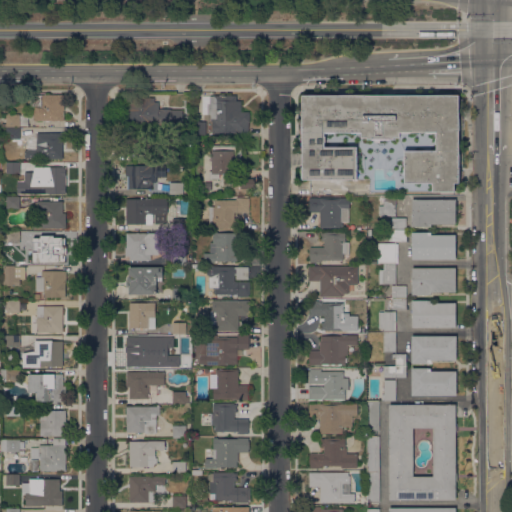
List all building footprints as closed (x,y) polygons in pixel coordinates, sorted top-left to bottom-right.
[(64,120),(34,120),(34,106),(31,106),(31,95),(36,95),(36,93),(46,93),(46,94),(64,94),(64,120)] [(214,96),(214,95),(236,95),(236,101),(241,101),(241,111),(250,111),(250,122),(249,122),(249,132),(212,133),(212,118),(211,118),(211,114),(208,114),(208,103),(209,103),(209,96),(214,96)] [(302,179),(302,95),(458,96),(459,183),(455,183),(455,191),(433,191),(433,192),(370,191),(370,179),(357,179),(302,179)] [(159,110),(162,110),(162,109),(170,109),(170,110),(183,110),(183,125),(138,124),(138,121),(125,121),(126,110),(128,110),(128,97),(155,98),(155,102),(159,102),(159,110)] [(20,126),(6,126),(6,114),(8,114),(8,112),(13,112),(13,114),(20,114),(20,115),(28,115),(28,125),(20,125),(20,126)] [(206,135),(192,135),(192,122),(206,122),(206,135)] [(7,128),(20,127),(20,139),(7,139),(7,128)] [(127,130),(150,130),(151,142),(152,142),(152,153),(127,154),(127,130)] [(37,134),(37,133),(63,133),(63,158),(25,159),(25,150),(36,150),(36,134),(37,134)] [(244,144),(259,143),(259,151),(244,151),(244,144)] [(219,174),(219,178),(210,178),(210,172),(213,172),(213,154),(212,154),(212,145),(242,146),(241,158),(234,158),(234,174),(219,174)] [(185,148),(184,161),(169,161),(170,148),(185,148)] [(6,162),(20,162),(20,173),(6,173),(6,162)] [(128,188),(128,176),(126,176),(126,165),(150,165),(150,164),(165,165),(165,176),(156,176),(156,182),(152,182),(152,188),(128,188)] [(66,193),(40,193),(40,168),(66,168),(66,193)] [(170,182),(183,182),(183,193),(170,193),(170,182)] [(384,196),(396,196),(396,215),(379,215),(379,205),(384,205),(384,196)] [(6,208),(6,197),(20,197),(20,208),(6,208)] [(350,197),(350,209),(349,209),(349,222),(343,222),(343,228),(320,228),(320,212),(309,212),(309,197),(350,197)] [(126,199),(152,198),(152,213),(153,213),(153,223),(127,224),(126,199)] [(234,218),(236,218),(236,227),(212,228),(212,227),(209,227),(209,206),(215,206),(215,199),(243,199),(243,212),(234,212),(234,218)] [(456,200),(456,224),(431,224),(431,227),(412,227),(412,200),(456,200)] [(63,201),(63,213),(66,213),(66,228),(32,228),(32,218),(37,218),(37,201),(63,201)] [(392,229),(392,217),(397,217),(397,216),(406,216),(406,217),(406,229),(392,229)] [(186,218),(186,230),(172,230),(172,218),(186,218)] [(406,241),(389,241),(389,229),(392,229),(406,229),(406,241)] [(6,243),(6,231),(20,231),(20,243),(6,243)] [(213,232),(218,232),(218,233),(242,233),(242,232),(248,232),(249,246),(238,246),(238,256),(237,256),(237,261),(215,261),(215,262),(204,262),(204,253),(210,253),(210,242),(213,242),(213,232)] [(344,253),(344,260),(321,260),(321,262),(310,262),(310,247),(324,247),(324,241),(321,241),(321,238),(322,238),(322,236),(321,236),(321,232),(327,232),(345,232),(345,241),(346,241),(346,253),(344,253)] [(412,259),(412,232),(431,232),(431,235),(456,235),(456,259),(412,259)] [(159,233),(159,254),(151,254),(151,260),(130,260),(130,256),(125,256),(125,248),(126,248),(127,233),(159,233)] [(66,263),(33,262),(33,254),(40,254),(40,236),(66,237),(66,263)] [(384,263),(378,263),(378,243),(396,243),(396,253),(398,253),(398,263),(396,263),(396,264),(384,264),(384,263)] [(172,264),(172,252),(186,253),(186,265),(172,264)] [(396,264),(396,284),(379,284),(379,270),(384,270),(384,264),(396,264)] [(4,285),(4,267),(6,267),(6,266),(15,266),(16,267),(26,267),(26,279),(20,279),(20,285),(4,285)] [(234,266),(234,267),(249,267),(249,279),(236,279),(236,275),(235,275),(235,282),(250,282),(250,294),(249,294),(249,296),(238,296),(238,294),(215,294),(215,288),(209,288),(209,275),(207,275),(207,268),(208,268),(208,266),(234,266)] [(358,266),(358,284),(349,284),(349,293),(344,293),(344,295),(343,295),(343,296),(320,296),(320,281),(309,281),(309,266),(358,266)] [(129,267),(163,267),(163,277),(156,277),(156,294),(129,294),(129,286),(126,286),(126,281),(128,281),(128,277),(129,275),(129,267)] [(412,267),(456,268),(456,292),(448,292),(448,293),(444,293),(444,292),(431,292),(431,294),(412,294),(412,267)] [(36,277),(42,277),(41,271),(66,270),(66,297),(44,297),(44,290),(36,290),(36,277)] [(393,298),(391,298),(391,291),(392,291),(392,286),(407,286),(407,298),(393,298)] [(190,287),(190,297),(186,297),(186,300),(173,299),(173,287),(190,287)] [(407,298),(407,309),(393,309),(393,298),(407,298)] [(250,300),(250,315),(239,315),(238,331),(216,330),(216,324),(210,324),(210,310),(212,310),(212,300),(250,300)] [(325,331),(325,330),(321,330),(321,327),(322,327),(322,325),(321,325),(321,322),(324,322),(324,315),(310,315),(310,310),(309,310),(309,307),(310,307),(310,300),(321,300),(321,302),(344,302),(344,309),(349,309),(349,320),(354,320),(354,330),(325,331)] [(412,327),(412,300),(431,300),(431,303),(456,302),(456,327),(412,327)] [(6,312),(6,305),(3,305),(3,301),(6,301),(20,301),(20,312),(6,312)] [(130,302),(155,302),(155,317),(149,317),(149,328),(130,328),(130,302)] [(37,306),(63,306),(63,331),(37,332),(37,306)] [(384,332),(384,328),(379,328),(379,312),(384,312),(384,311),(396,311),(396,332),(384,332)] [(186,323),(186,334),(173,334),(173,322),(186,323)] [(396,352),(384,352),(384,332),(396,332),(396,352)] [(207,335),(217,335),(217,337),(237,337),(237,334),(249,334),(249,349),(237,348),(237,364),(234,364),(234,365),(206,365),(206,363),(200,363),(200,355),(206,355),(207,335)] [(20,346),(7,346),(6,336),(20,335),(20,346)] [(341,336),(341,335),(358,335),(358,345),(347,345),(347,355),(345,355),(345,358),(347,358),(347,362),(345,362),(345,365),(339,365),(338,364),(328,364),(328,365),(310,365),(310,362),(309,362),(309,353),(310,353),(310,350),(320,350),(320,341),(321,341),(321,336),(341,336)] [(457,336),(457,360),(431,360),(431,362),(428,362),(428,363),(412,363),(412,336),(457,336)] [(127,363),(127,337),(152,337),(152,363),(127,363)] [(63,340),(63,366),(23,366),(23,352),(37,352),(37,341),(63,340)] [(396,366),(396,358),(392,358),(392,354),(406,354),(406,366),(396,366)] [(190,357),(190,367),(173,367),(173,357),(190,357)] [(406,377),(384,378),(384,367),(396,366),(406,366),(406,377)] [(412,395),(412,368),(428,368),(428,369),(431,369),(431,371),(457,371),(457,395),(412,395)] [(214,399),(214,397),(213,397),(213,387),(216,387),(216,369),(239,369),(239,384),(250,385),(250,399),(214,399)] [(324,398),(324,399),(309,399),(309,386),(324,386),(324,384),(309,384),(309,369),(322,369),(322,371),(344,371),(343,378),(349,378),(349,389),(350,389),(351,394),(348,399),(324,398)] [(1,381),(1,370),(20,370),(20,381),(1,381)] [(165,372),(165,385),(149,385),(149,394),(150,394),(150,396),(149,396),(149,398),(130,398),(130,386),(127,386),(127,371),(165,372)] [(63,374),(63,378),(65,378),(65,386),(66,386),(66,401),(58,401),(58,404),(48,404),(48,401),(36,401),(36,392),(29,392),(29,374),(63,374)] [(396,400),(382,400),(382,394),(384,394),(384,380),(396,380),(396,400)] [(186,391),(186,403),(173,403),(173,391),(186,391)] [(379,431),(367,431),(367,401),(379,401),(379,431)] [(234,403),(234,404),(238,404),(238,407),(236,407),(236,409),(238,409),(238,412),(234,412),(234,419),(249,419),(249,421),(249,429),(249,433),(238,434),(238,431),(215,431),(215,424),(212,424),(212,413),(213,413),(213,403),(234,403)] [(358,403),(358,415),(352,415),(352,426),(345,426),(345,427),(343,427),(343,434),(320,434),(320,418),(309,418),(309,403),(358,403)] [(127,406),(152,406),(152,404),(160,404),(160,415),(157,415),(157,420),(164,420),(164,432),(157,432),(157,433),(145,433),(145,432),(127,432),(127,423),(126,423),(126,414),(127,414),(127,406)] [(389,500),(389,404),(456,404),(456,422),(458,422),(458,432),(456,432),(456,472),(458,472),(458,481),(456,481),(456,499),(389,500)] [(6,416),(7,405),(20,405),(20,416),(6,416)] [(66,410),(66,436),(40,436),(40,421),(40,410),(66,410)] [(186,425),(186,437),(173,437),(173,425),(186,425)] [(380,502),(367,502),(367,436),(380,436),(380,502)] [(239,461),(237,461),(237,467),(217,467),(217,468),(205,468),(205,458),(213,458),(213,437),(218,437),(218,438),(239,439),(239,438),(249,438),(249,441),(250,441),(250,449),(249,449),(249,452),(239,452),(239,461)] [(342,467),(342,465),(321,465),(321,468),(310,468),(310,464),(309,464),(309,455),(310,455),(310,453),(324,453),(324,446),(321,446),(321,438),(324,438),(325,437),(346,438),(345,447),(347,447),(347,453),(358,453),(358,467),(342,467)] [(53,438),(66,438),(66,439),(66,470),(40,471),(40,458),(31,459),(31,449),(33,449),(33,447),(39,447),(39,445),(53,445),(53,439),(53,438)] [(20,439),(20,445),(25,445),(25,452),(20,452),(20,451),(1,451),(1,439),(20,439)] [(130,466),(130,441),(165,441),(165,450),(162,450),(159,450),(159,449),(156,449),(156,457),(158,457),(158,462),(157,462),(157,463),(156,463),(153,466),(130,466)] [(186,473),(173,473),(173,462),(186,461),(186,473)] [(213,473),(213,472),(234,472),(234,473),(238,473),(238,475),(236,475),(236,478),(238,478),(238,480),(234,480),(234,487),(250,487),(250,500),(248,500),(248,502),(232,502),(232,500),(215,500),(215,499),(211,499),(211,493),(210,493),(210,482),(211,481),(209,479),(208,479),(209,474),(211,473),(213,473)] [(355,502),(320,502),(320,486),(309,486),(309,472),(348,472),(348,475),(350,475),(350,493),(355,493),(355,502)] [(20,474),(20,485),(6,485),(6,474),(20,474)] [(167,476),(167,479),(166,479),(166,492),(161,492),(161,494),(155,494),(155,502),(130,502),(130,476),(167,476)] [(26,506),(26,491),(30,491),(30,479),(60,479),(60,488),(63,488),(63,505),(42,505),(42,506),(26,506)] [(186,508),(173,508),(173,496),(186,496),(186,508)]
